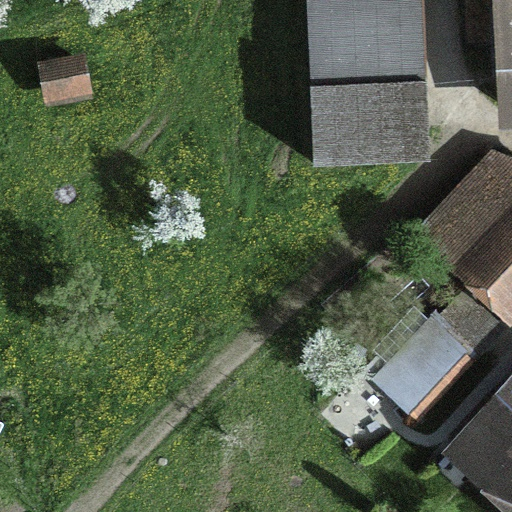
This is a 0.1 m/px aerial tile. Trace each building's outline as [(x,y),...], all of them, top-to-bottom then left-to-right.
[(416,0),(301,0),(308,166),(423,161),(416,0)] [(82,60),(35,70),(44,110),(90,100),(82,60)] [(511,304),(511,217),(466,267),(509,308),(511,304)] [(413,409),(464,354),(435,327),(384,382),(413,409)] [(511,382),(453,445),(511,499),(511,382)]
